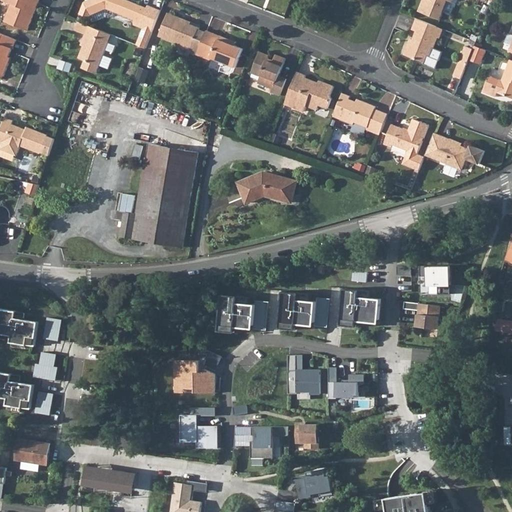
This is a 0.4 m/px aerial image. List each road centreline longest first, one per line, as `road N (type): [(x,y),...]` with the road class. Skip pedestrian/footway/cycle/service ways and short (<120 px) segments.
road 1 (tertiary): [(74,276),(211,265),(390,220)]
road 2 (residential): [(388,349),(341,352),(285,340),(245,348),(229,373),(223,470)]
road 3 (residential): [(70,456),(63,440),(80,319),(74,276)]
road 4 (residential): [(209,0),(369,67)]
road 5 (residential): [(369,67),(511,130)]
road 6 (residential): [(388,349),(485,369),(499,404)]
road 7 (residential): [(390,220),(388,349)]
road 8 (residential): [(388,349),(393,394),(423,461)]
